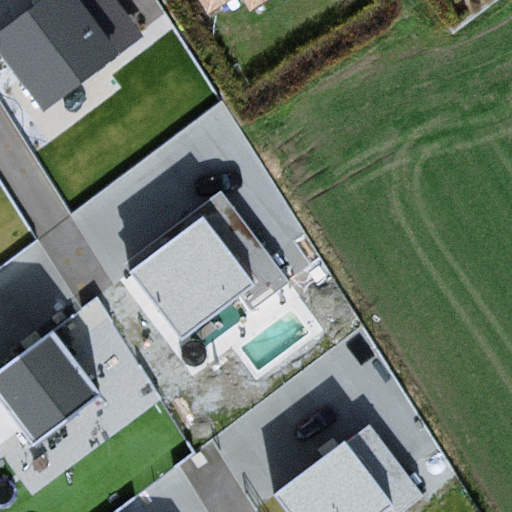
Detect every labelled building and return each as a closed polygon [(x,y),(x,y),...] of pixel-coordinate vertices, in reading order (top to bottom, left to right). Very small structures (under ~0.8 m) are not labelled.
[(76,0),(32,0),(0,24),(0,43),(41,97),(110,45),(76,0)] [(202,0),(218,24),(256,0),(202,0)] [(195,210),(126,262),(175,328),(245,276),(195,210)] [(44,320),(0,353),(0,405),(25,438),(94,386),(44,320)] [(340,432),(270,484),(291,511),(369,511),(389,497),(340,432)]
